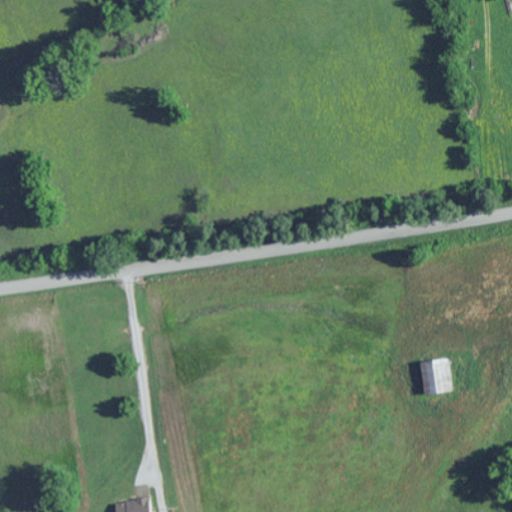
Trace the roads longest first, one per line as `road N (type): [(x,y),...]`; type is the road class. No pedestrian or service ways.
road 1 (residential): [(511,214),(0,290)]
road 2 (residential): [(114,275),(136,163),(117,107),(70,52),(5,52)]
